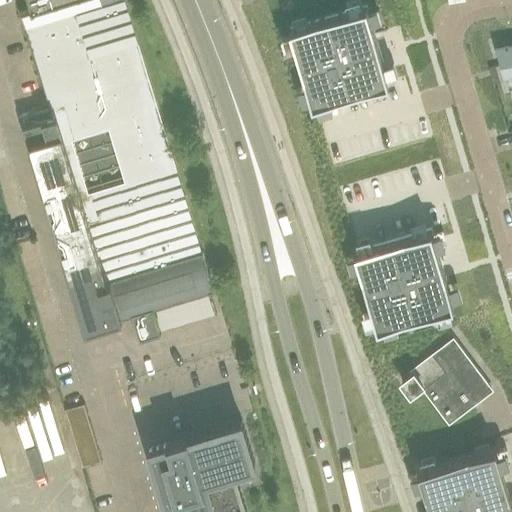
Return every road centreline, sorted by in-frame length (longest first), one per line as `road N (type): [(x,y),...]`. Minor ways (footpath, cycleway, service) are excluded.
road 1 (secondary): [(347,511),(239,119),(192,0)]
road 2 (residential): [(511,260),(441,27),(456,9),(511,1)]
